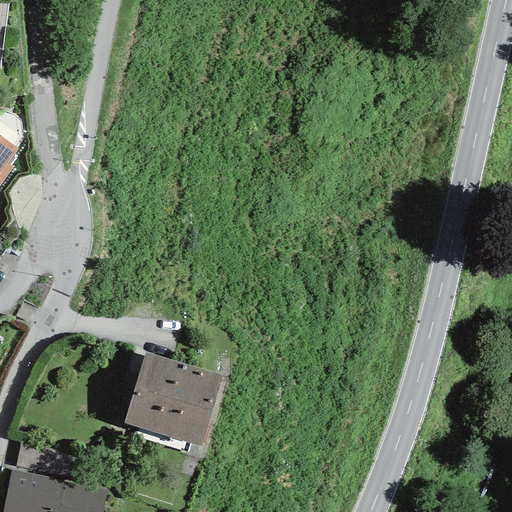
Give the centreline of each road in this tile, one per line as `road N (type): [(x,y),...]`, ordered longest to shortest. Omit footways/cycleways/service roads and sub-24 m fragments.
road 1 (secondary): [(367,511),(438,299),(508,0)]
road 2 (residential): [(37,0),(62,274),(0,432)]
